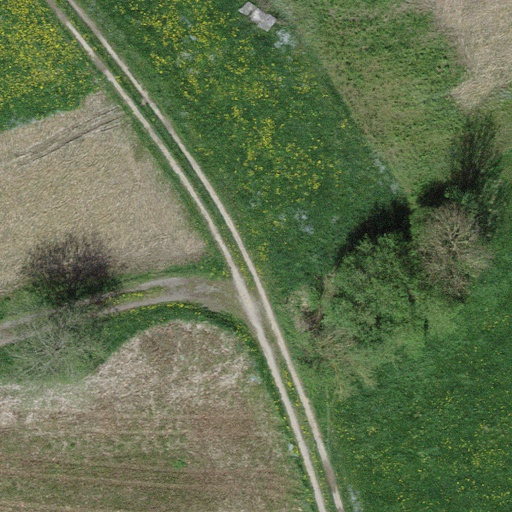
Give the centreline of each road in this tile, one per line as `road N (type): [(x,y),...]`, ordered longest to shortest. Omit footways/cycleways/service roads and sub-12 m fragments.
road 1 (track): [(336,511),(317,434),(240,255),(63,0)]
road 2 (track): [(269,322),(201,292),(110,308),(0,345)]
